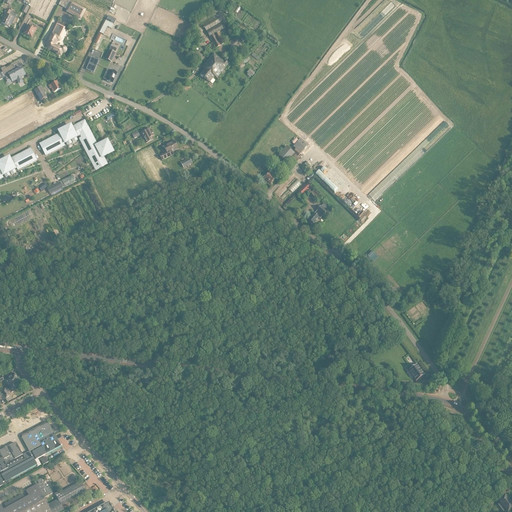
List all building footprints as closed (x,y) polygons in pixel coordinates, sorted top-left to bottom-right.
[(234,2),(232,0),(224,11),(226,13),(234,2)] [(71,4),(67,11),(77,16),(78,13),(81,15),(84,10),(71,4)] [(1,23),(8,26),(10,23),(11,24),(15,15),(11,13),(11,12),(6,9),(3,13),(5,14),(1,23)] [(210,37),(225,28),(218,16),(203,25),(210,37)] [(113,24),(106,20),(104,25),(111,28),(113,24)] [(67,30),(69,27),(58,21),(56,24),(63,28),(67,30)] [(27,24),(23,33),(31,37),(36,28),(27,24)] [(58,37),(63,28),(56,24),(48,42),(50,43),(49,44),(50,45),(51,46),(52,47),(51,49),(50,50),(56,52),(56,53),(58,54),(59,54),(60,55),(62,51),(62,52),(63,52),(64,52),(64,51),(65,51),(65,50),(66,50),(66,49),(66,48),(65,48),(65,47),(64,47),(64,46),(63,46),(62,46),(62,47),(61,47),(61,48),(54,45),(57,41),(58,41),(59,41),(59,40),(59,39),(59,38),(59,37),(58,37)] [(224,43),(219,33),(209,38),(210,39),(210,38),(213,42),(212,43),(213,43),(216,47),(215,48),(216,48),(224,43)] [(239,36),(242,42),(248,39),(244,33),(239,36)] [(105,59),(110,62),(114,52),(109,50),(105,59)] [(217,78),(229,63),(225,59),(223,61),(214,53),(213,53),(202,67),(205,68),(200,74),(210,82),(214,76),(216,78),(217,78)] [(246,64),(249,59),(245,55),(241,60),(237,65),(240,67),(244,62),(246,64)] [(91,57),(86,69),(93,72),(98,60),(91,57)] [(18,81),(21,79),(21,78),(20,77),(25,75),(23,72),(22,69),(21,67),(19,68),(16,70),(15,71),(11,65),(8,66),(5,68),(5,66),(0,69),(2,72),(0,73),(0,78),(5,76),(6,80),(10,78),(11,78),(12,81),(17,79),(17,80),(18,81)] [(111,83),(112,83),(117,73),(107,69),(103,78),(107,80),(107,81),(109,82),(111,83)] [(50,88),(51,88),(53,93),(61,89),(57,81),(48,85),(50,88)] [(40,100),(47,97),(41,86),(34,90),(40,100)] [(72,128),(72,127),(69,129),(67,130),(66,130),(71,140),(71,139),(73,142),(77,140),(76,137),(77,137),(77,136),(78,135),(78,136),(80,135),(81,137),(79,138),(84,147),(89,145),(90,144),(95,141),(84,121),(73,127),(72,128)] [(141,133),(146,143),(153,140),(152,137),(154,136),(150,128),(141,133)] [(65,143),(66,142),(67,145),(71,143),(70,140),(71,140),(66,130),(65,131),(63,132),(60,133),(60,134),(59,135),(59,134),(40,144),(46,155),(64,145),(63,143),(64,142),(65,143)] [(300,158),(302,157),(299,155),(308,144),(300,138),(293,146),(296,148),(293,152),(295,153),(298,156),(300,158)] [(96,146),(86,151),(87,152),(86,152),(88,156),(89,156),(89,157),(89,158),(91,162),(91,161),(92,163),(103,157),(113,152),(107,140),(95,146),(96,146)] [(169,153),(177,149),(174,141),(164,146),(167,151),(163,153),(164,155),(160,157),(162,160),(171,156),(169,153)] [(295,153),(293,152),(286,146),(278,155),(287,163),(295,153)] [(11,174),(15,172),(14,169),(15,169),(15,168),(16,168),(17,170),(36,160),(30,149),(12,159),(11,160),(10,159),(7,161),(6,162),(4,162),(9,172),(10,171),(11,174)] [(297,157),(295,154),(290,160),(292,161),(293,161),(296,163),(299,159),(299,160),(300,158),(298,156),(297,157)] [(103,157),(92,163),(96,170),(107,164),(103,157)] [(183,168),(192,163),(189,157),(180,162),(183,168)] [(0,178),(3,177),(2,175),(3,174),(3,175),(4,174),(5,177),(10,175),(8,172),(9,172),(4,162),(3,163),(1,164),(0,164),(0,178)] [(270,184),(276,178),(269,172),(264,178),(270,184)] [(72,174),(62,180),(65,185),(75,179),(72,174)] [(288,187),(292,192),(301,184),(297,180),(288,187)] [(302,195),(311,186),(307,182),(299,191),(302,195)] [(60,183),(47,189),(50,194),(62,187),(60,183)] [(325,212),(319,207),(308,220),(309,220),(309,221),(311,222),(313,224),(319,218),(319,219),(322,215),(323,215),(325,212)] [(409,370),(416,380),(415,380),(416,381),(424,374),(417,365),(417,364),(408,370),(408,371),(409,370)] [(4,381),(8,386),(18,378),(14,373),(4,381)] [(14,388),(21,382),(18,378),(8,386),(1,391),(3,394),(6,398),(10,395),(6,390),(10,387),(11,389),(13,388),(14,388)] [(34,460),(46,454),(61,446),(54,433),(54,432),(48,423),(46,422),(22,435),(21,437),(29,451),(23,454),(16,443),(14,442),(0,450),(0,453),(1,455),(0,455),(0,486),(3,484),(2,481),(4,480),(5,481),(6,481),(5,481),(12,477),(13,477),(13,476),(20,473),(20,472),(21,473),(21,472),(28,468),(28,469),(29,468),(36,464),(37,464),(34,460)] [(43,465),(48,462),(46,457),(40,459),(43,465)] [(0,511),(59,511),(64,510),(61,505),(58,500),(48,505),(43,498),(52,493),(49,486),(46,488),(43,482),(43,480),(42,479),(41,478),(35,482),(36,485),(29,488),(30,488),(26,490),(29,496),(25,498),(23,495),(5,505),(6,508),(3,510),(0,505),(0,504),(0,511)] [(55,495),(58,500),(61,505),(86,491),(81,482),(59,494),(59,493),(55,495)] [(495,496),(497,498),(499,497),(500,499),(499,500),(501,503),(500,504),(502,506),(501,507),(504,511),(505,511),(507,511),(508,511),(509,511),(511,510),(511,509),(511,507),(511,504),(510,502),(511,502),(509,499),(508,500),(505,495),(504,496),(502,494),(505,492),(503,490),(495,496)]
